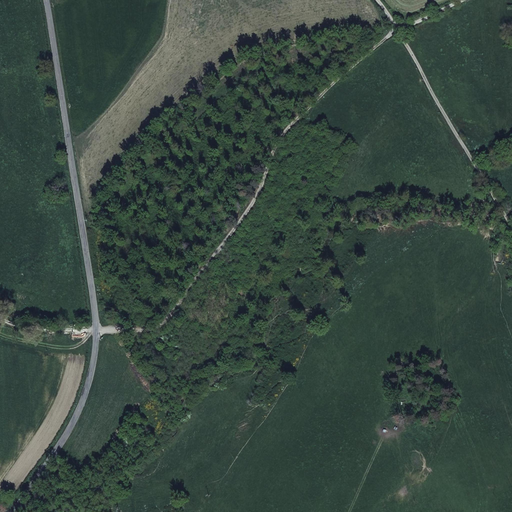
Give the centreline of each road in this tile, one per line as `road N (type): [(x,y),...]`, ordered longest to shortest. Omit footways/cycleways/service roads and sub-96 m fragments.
road 1 (secondary): [(45,0),(95,349),(81,403),(14,511)]
road 2 (track): [(96,330),(139,328),(162,316),(205,271),(261,181),(276,138),(311,99),(399,30),(463,0)]
road 3 (unclassified): [(377,0),(511,222)]
